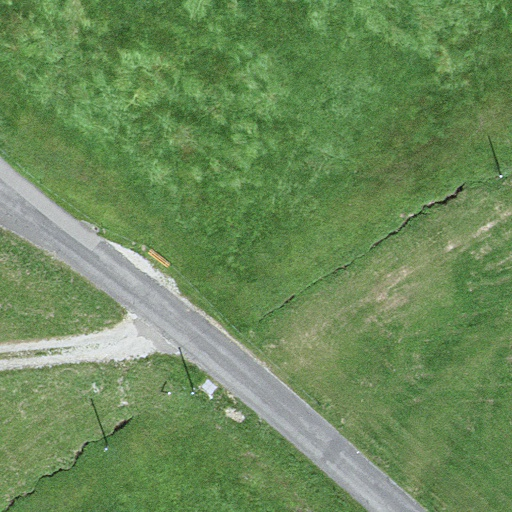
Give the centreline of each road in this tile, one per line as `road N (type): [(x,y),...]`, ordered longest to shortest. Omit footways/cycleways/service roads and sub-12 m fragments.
road 1 (unclassified): [(400,511),(183,323),(0,190)]
road 2 (track): [(0,360),(183,323)]
